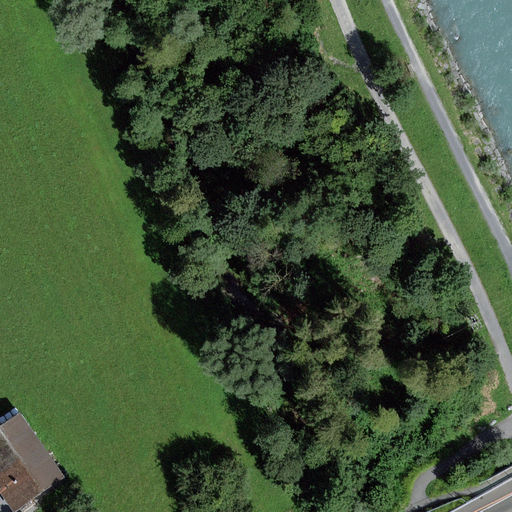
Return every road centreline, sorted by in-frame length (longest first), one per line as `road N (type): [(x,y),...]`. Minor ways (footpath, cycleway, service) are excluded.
road 1 (track): [(337,0),(511,379)]
road 2 (track): [(511,262),(391,0)]
